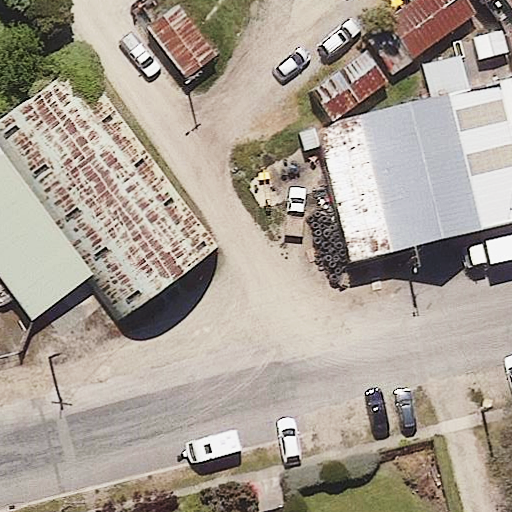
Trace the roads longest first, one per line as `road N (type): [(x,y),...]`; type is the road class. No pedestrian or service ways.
road 1 (residential): [(95,0),(279,254),(311,330),(320,380)]
road 2 (residential): [(320,380),(0,458)]
road 3 (residential): [(511,332),(320,380)]
